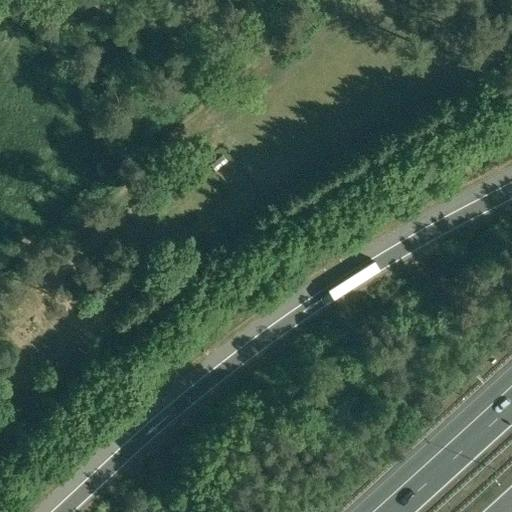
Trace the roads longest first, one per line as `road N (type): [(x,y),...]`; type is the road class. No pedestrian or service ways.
road 1 (motorway): [(511,189),(332,291),(226,367),(62,511)]
road 2 (motorway): [(511,395),(385,511)]
